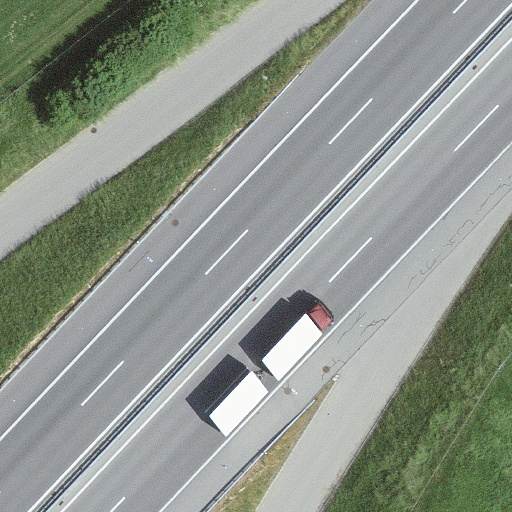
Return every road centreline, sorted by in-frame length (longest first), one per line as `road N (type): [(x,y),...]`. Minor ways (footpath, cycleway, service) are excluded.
road 1 (motorway): [(466,0),(0,490)]
road 2 (motorway): [(114,511),(511,92)]
